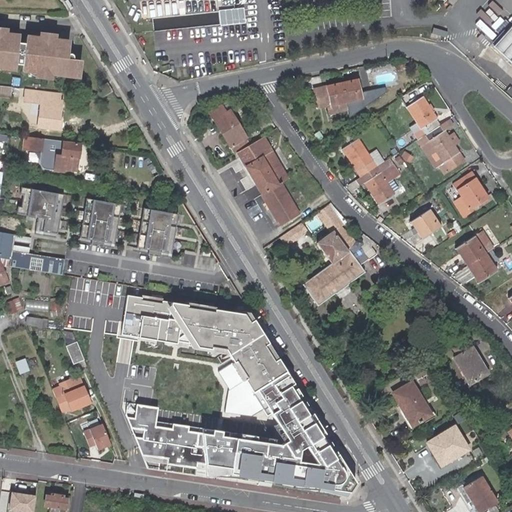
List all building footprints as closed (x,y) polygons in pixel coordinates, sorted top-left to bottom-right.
[(219,7),(220,24),(245,22),(244,6),(219,7)] [(156,29),(219,23),(218,10),(155,16),(156,29)] [(511,25),(493,46),(511,63),(511,25)] [(432,34),(442,37),(444,30),(433,27),(432,34)] [(29,37),(63,41),(62,40),(59,37),(54,35),(55,33),(40,32),(40,34),(36,34),(32,36),(29,37)] [(27,72),(58,75),(77,77),(78,62),(71,61),(72,58),(72,56),(71,55),(69,54),(67,54),(65,55),(67,41),(63,41),(29,37),(25,36),(24,44),(17,43),(18,35),(14,35),(0,33),(0,68),(3,69),(14,70),(15,64),(22,65),(22,71),(27,72)] [(341,84),(345,102),(360,99),(356,81),(341,84)] [(106,84),(98,90),(102,97),(111,91),(106,84)] [(328,105),(345,102),(341,84),(325,87),(328,105)] [(19,89),(10,88),(0,86),(0,95),(18,98),(19,89)] [(62,93),(25,89),(23,102),(39,104),(37,125),(60,128),(64,101),(61,100),(62,93)] [(413,134),(417,141),(419,140),(426,135),(440,126),(421,98),(406,107),(421,129),(413,134)] [(249,145),(232,117),(235,116),(238,108),(233,101),(225,100),(219,103),(221,106),(209,114),(233,155),(236,153),(249,145)] [(453,127),(449,120),(440,126),(444,132),(453,127)] [(444,132),(440,126),(426,135),(428,138),(427,139),(421,143),(429,156),(435,152),(436,151),(443,163),(458,153),(444,132)] [(0,132),(0,139),(9,141),(10,134),(0,132)] [(45,170),(61,172),(61,170),(74,171),(76,158),(77,158),(78,145),(61,143),(61,141),(49,140),(41,139),(29,137),(25,137),(23,149),(28,150),(40,152),(39,164),(45,170)] [(262,139),(238,154),(261,195),(279,185),(287,180),(262,139)] [(341,149),(359,177),(375,167),(357,139),(341,149)] [(436,168),(443,163),(436,151),(435,152),(429,156),(436,168)] [(399,174),(390,158),(386,160),(396,176),(399,174)] [(359,177),(363,183),(377,205),(393,196),(385,183),(396,176),(386,160),(375,167),(359,177)] [(486,198),(476,181),(478,179),(473,172),(451,186),(456,193),(458,192),(469,209),(486,198)] [(279,185),(261,195),(266,203),(269,209),(279,225),(296,213),(279,185)] [(62,194),(27,188),(20,228),(55,234),(62,194)] [(119,204),(84,198),(78,238),(89,240),(89,243),(101,245),(101,242),(113,244),(119,204)] [(321,220),(332,213),(328,206),(317,214),(321,220)] [(177,214),(142,208),(135,247),(147,249),(146,253),(158,255),(159,251),(170,253),(177,214)] [(428,211),(410,222),(421,239),(439,228),(428,211)] [(332,213),(321,220),(330,233),(336,229),(341,226),(332,213)] [(306,230),(301,222),(292,228),(297,236),(306,230)] [(315,243),(329,264),(346,252),(347,252),(354,241),(351,237),(336,229),(330,233),(315,243)] [(0,260),(1,261),(8,262),(7,267),(60,276),(62,263),(9,255),(10,251),(13,236),(13,234),(0,232),(0,260)] [(13,236),(10,251),(26,254),(29,239),(13,236)] [(455,248),(466,266),(467,265),(484,255),(472,237),(455,248)] [(329,264),(300,284),(303,288),(301,290),(304,294),(306,292),(316,305),(333,293),(345,285),(362,273),(357,265),(366,260),(366,261),(374,255),(365,242),(360,245),(356,239),(354,241),(347,252),(346,252),(329,264)] [(9,255),(62,263),(62,260),(10,251),(9,255)] [(467,265),(466,266),(478,283),(495,272),(484,255),(467,265)] [(0,265),(0,264),(0,289),(8,287),(1,266),(0,265)] [(345,285),(333,293),(337,299),(348,291),(345,285)] [(247,310),(125,292),(123,309),(119,333),(126,335),(223,349),(281,438),(275,442),(154,424),(156,407),(124,402),(123,413),(147,467),(344,498),(353,482),(247,310)] [(49,308),(49,300),(27,299),(27,307),(49,308)] [(17,300),(7,304),(11,316),(22,312),(17,300)] [(58,302),(50,304),(53,318),(60,316),(58,302)] [(26,325),(41,326),(41,319),(26,317),(26,325)] [(64,338),(74,340),(71,332),(62,331),(64,338)] [(73,363),(82,359),(75,342),(66,346),(73,363)] [(452,359),(467,385),(479,378),(478,376),(485,372),(470,348),(452,359)] [(430,359),(408,372),(414,381),(435,368),(430,359)] [(54,397),(60,410),(68,406),(69,409),(88,402),(82,386),(78,378),(70,381),(69,379),(59,383),(59,385),(51,389),(54,397)] [(429,417),(421,403),(409,383),(392,394),(401,410),(404,409),(414,426),(429,417)] [(424,401),(421,403),(429,417),(414,426),(404,409),(401,410),(397,412),(410,432),(434,418),(424,401)] [(93,450),(109,444),(100,422),(84,428),(93,450)] [(446,457),(448,460),(466,450),(452,428),(426,444),(433,456),(437,462),(446,457)] [(450,462),(448,460),(446,457),(437,462),(433,456),(430,457),(438,469),(450,462)] [(462,487),(470,501),(476,511),(480,511),(496,503),(480,476),(462,487)] [(464,504),(470,501),(462,487),(461,485),(455,488),(464,504)] [(30,511),(33,494),(9,491),(6,509),(24,511),(30,511)] [(65,509),(66,499),(62,498),(62,495),(51,494),(51,496),(45,496),(44,506),(49,507),(48,511),(59,511),(60,509),(65,509)]
